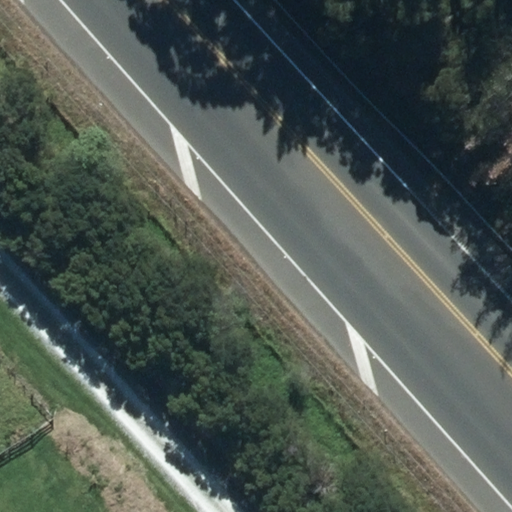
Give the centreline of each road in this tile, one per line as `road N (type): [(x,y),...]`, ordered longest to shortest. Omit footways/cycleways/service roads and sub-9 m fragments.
road 1 (primary): [(173,0),(511,366)]
road 2 (unknown): [(0,205),(282,511)]
